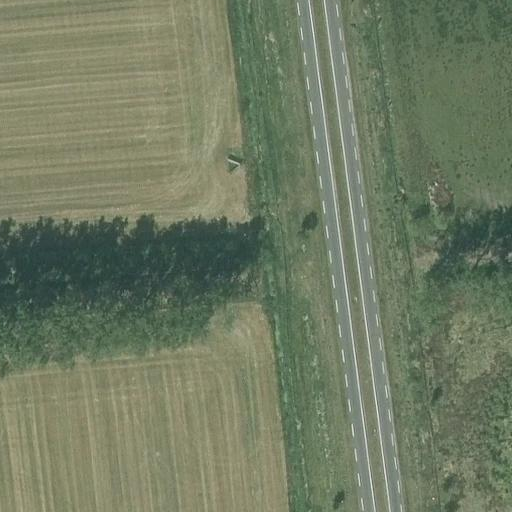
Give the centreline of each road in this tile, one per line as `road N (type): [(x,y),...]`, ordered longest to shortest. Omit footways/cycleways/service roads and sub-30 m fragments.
road 1 (primary): [(395,511),(328,0)]
road 2 (primary): [(301,0),(367,511)]
road 3 (track): [(0,302),(239,281)]
